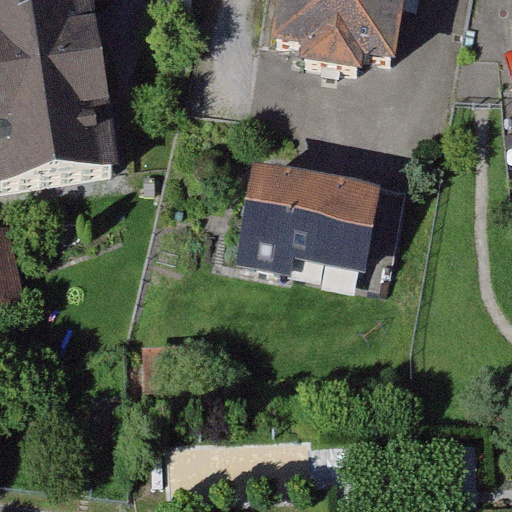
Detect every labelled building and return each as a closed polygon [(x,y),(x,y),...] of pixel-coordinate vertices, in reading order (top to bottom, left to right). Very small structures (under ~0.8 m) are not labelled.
[(102,0),(0,0),(0,192),(123,178),(102,0)] [(403,0),(269,0),(260,54),(389,78),(403,0)] [(403,211),(254,188),(239,285),(388,308),(403,211)] [(17,243),(0,245),(0,326),(31,321),(17,243)] [(211,360),(146,365),(150,407),(214,402),(211,360)] [(412,511),(411,438),(365,438),(365,511),(412,511)] [(327,449),(166,454),(167,490),(328,485),(327,449)]
